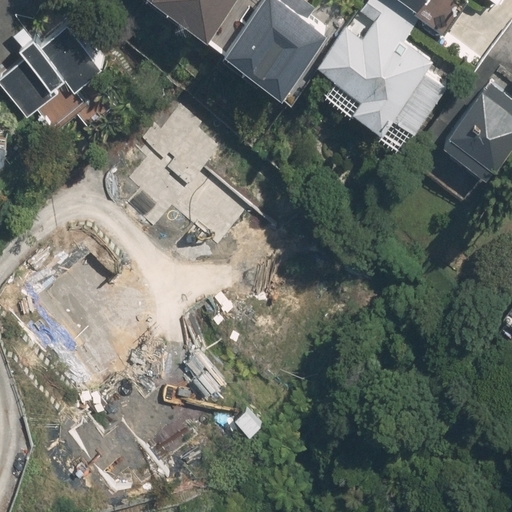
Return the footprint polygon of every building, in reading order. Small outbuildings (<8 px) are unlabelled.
[(298,0),(176,0),(286,84),(331,25),(298,0)] [(422,12),(406,0),(368,0),(364,6),(377,15),(367,29),(354,20),(328,55),(341,65),(330,79),(409,137),(454,76),(403,38),(422,12)] [(16,31),(30,48),(1,77),(23,103),(30,110),(41,102),(58,122),(79,103),(92,118),(131,85),(69,14),(44,36),(30,19),(16,31)] [(511,143),(511,91),(494,78),(449,138),(492,170),(511,143)] [(0,121),(0,167),(3,165),(0,161),(0,154),(16,140),(0,121)] [(511,296),(502,310),(511,317),(511,296)]
